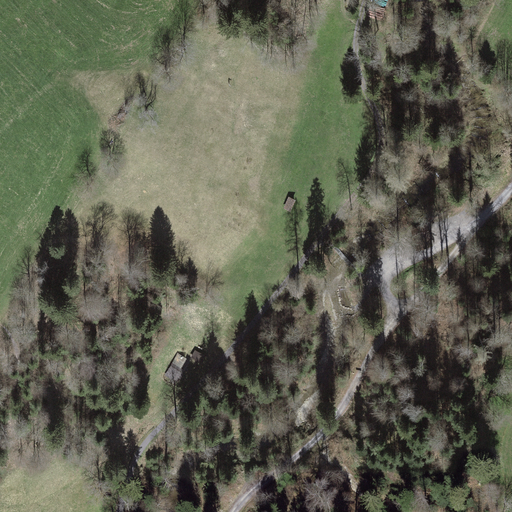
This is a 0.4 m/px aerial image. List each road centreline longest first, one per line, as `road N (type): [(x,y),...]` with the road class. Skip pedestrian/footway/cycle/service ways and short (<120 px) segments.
road 1 (track): [(511,187),(393,321),(337,414),(232,511)]
road 2 (track): [(324,236),(145,441),(120,511)]
road 3 (track): [(367,0),(357,28),(358,69),(381,126),(379,157),(324,236)]
road 4 (track): [(399,314),(377,274),(473,230)]
